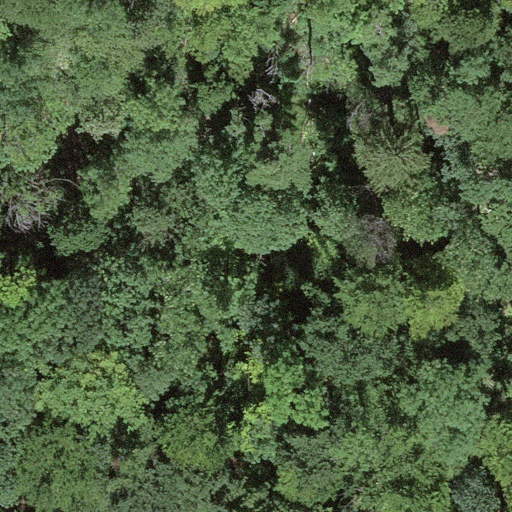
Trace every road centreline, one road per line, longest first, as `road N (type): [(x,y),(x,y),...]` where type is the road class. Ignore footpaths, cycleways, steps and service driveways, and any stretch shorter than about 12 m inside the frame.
road 1 (track): [(0,234),(305,194)]
road 2 (track): [(511,228),(305,194)]
